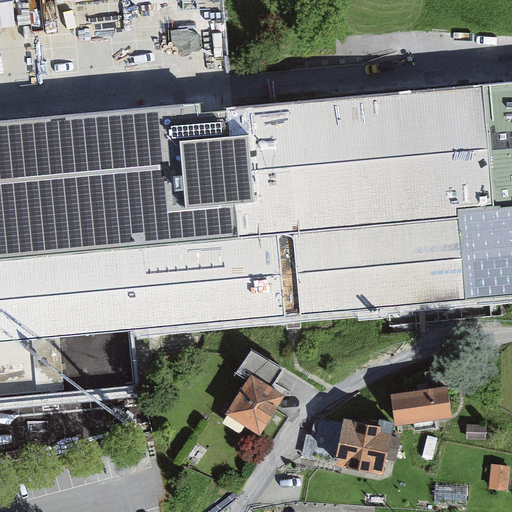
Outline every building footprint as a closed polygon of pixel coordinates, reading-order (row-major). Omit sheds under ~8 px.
[(511,51),(485,53),(411,57),(414,91),(231,109),(222,0),(0,0),(0,345),(278,319),(386,311),(389,330),(493,320),(493,298),(511,296),(511,51)] [(284,414),(245,392),(221,434),(260,456),(284,414)] [(394,445),(452,442),(450,406),(392,409),(394,445)] [(388,450),(339,434),(325,479),(373,494),(388,450)] [(511,488),(511,464),(494,464),(494,488),(511,488)] [(147,511),(141,487),(94,498),(97,511),(147,511)]
